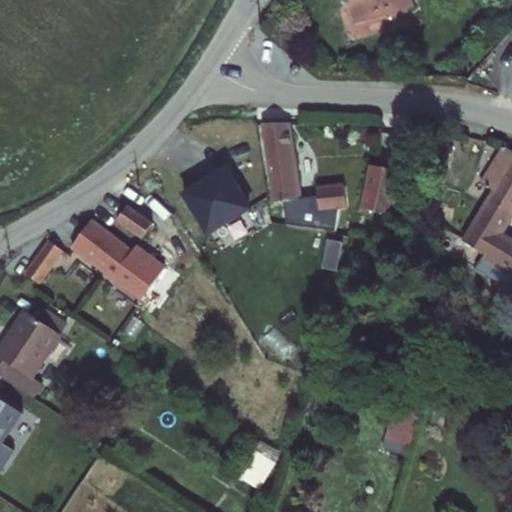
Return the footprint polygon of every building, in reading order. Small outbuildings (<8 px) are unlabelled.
[(349,0),(354,16),(390,6),(391,9),(411,4),(410,1),(414,0),(349,0)] [(286,104),(261,108),(271,188),(280,186),(283,206),(328,217),(333,195),(343,194),(340,171),(313,175),(314,182),(296,184),(286,104)] [(451,127),(435,125),(432,142),(449,144),(451,127)] [(511,198),(511,140),(501,134),(478,172),(491,180),(460,230),(492,250),(489,253),(511,266),(511,232),(497,224),(511,198)] [(386,197),(397,154),(370,148),(359,191),(386,197)] [(153,207),(129,189),(118,203),(142,222),(153,207)] [(136,233),(93,203),(72,233),(113,262),(115,261),(136,233)] [(63,235),(49,226),(42,230),(25,256),(40,267),(63,235)] [(136,232),(136,233),(115,261),(142,282),(162,251),(136,232)] [(58,314),(22,289),(0,322),(0,357),(30,377),(40,364),(30,357),(58,314)] [(0,432),(0,428),(19,402),(0,389),(0,453),(10,439),(0,432)]
